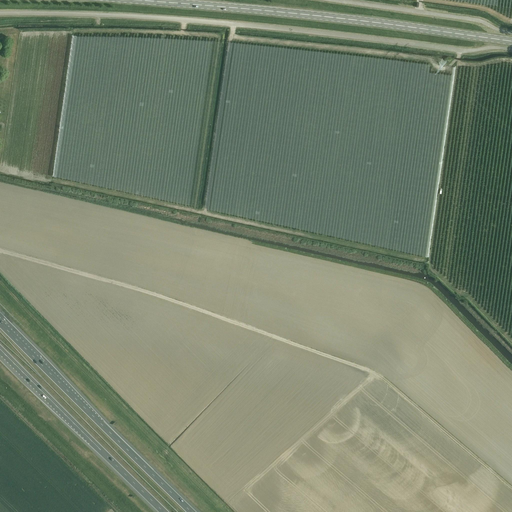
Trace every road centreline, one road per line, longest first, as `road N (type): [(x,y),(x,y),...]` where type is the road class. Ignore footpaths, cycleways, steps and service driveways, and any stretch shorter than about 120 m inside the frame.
road 1 (track): [(0,252),(159,296),(367,370),(511,488)]
road 2 (primary): [(511,40),(125,0)]
road 3 (motorway): [(190,511),(0,322)]
road 4 (motorway): [(0,349),(162,511)]
road 5 (unclassified): [(489,25),(325,0)]
